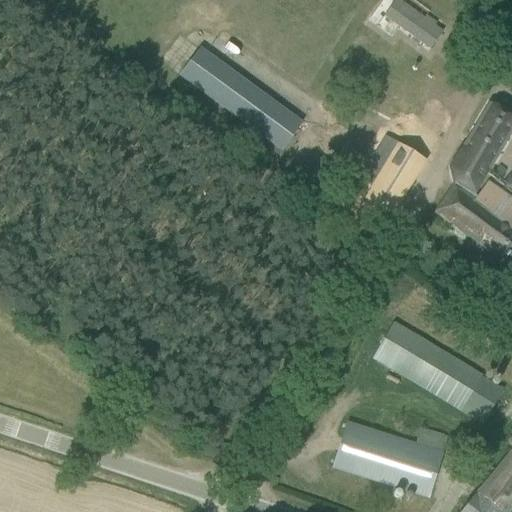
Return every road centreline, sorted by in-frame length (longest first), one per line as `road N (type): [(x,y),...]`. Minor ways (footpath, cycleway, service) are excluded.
road 1 (track): [(238,511),(511,39)]
road 2 (tertiary): [(262,511),(0,422)]
